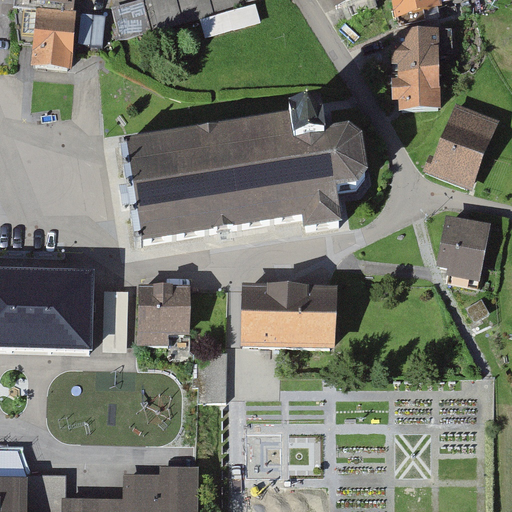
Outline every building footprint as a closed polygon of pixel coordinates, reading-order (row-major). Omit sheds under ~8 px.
[(74,20),(76,0),(15,0),(14,16),(74,20)] [(178,0),(154,0),(144,3),(153,34),(185,26),(178,0)] [(210,0),(178,0),(185,26),(204,21),(216,18),(210,0)] [(247,9),(244,0),(210,0),(216,18),(247,9)] [(337,0),(341,13),(371,5),(369,0),(337,0)] [(448,13),(444,0),(399,0),(407,29),(429,24),(428,18),(448,13)] [(144,3),(112,12),(121,49),(155,39),(153,34),(144,3)] [(77,21),(74,20),(14,16),(18,42),(27,43),(35,45),(31,74),(71,78),(77,21)] [(408,70),(408,79),(451,77),(449,39),(409,41),(409,53),(401,54),(402,70),(408,70)] [(451,77),(408,79),(408,87),(404,87),(404,108),(409,108),(409,118),(453,117),(451,77)] [(434,163),(428,179),(481,199),(506,130),(460,113),(440,165),(434,163)] [(125,153),(138,250),(310,223),(310,233),(339,229),(336,201),(354,198),(364,184),(360,148),(348,138),(325,142),(321,116),(291,125),(292,133),(125,153)] [(495,237),(451,229),(441,279),(451,281),(450,289),(484,295),(495,237)] [(93,285),(0,282),(0,358),(91,361),(93,285)] [(169,346),(189,347),(191,294),(140,292),(138,354),(169,355),(169,346)] [(129,349),(129,293),(107,293),(107,349),(129,349)] [(246,294),(245,351),(340,353),(341,295),(246,294)] [(488,303),(470,313),(479,329),(497,319),(488,303)] [(203,405),(230,405),(230,358),(226,358),(203,358),(203,405)] [(204,428),(205,443),(231,443),(230,428),(204,428)] [(0,479),(24,480),(24,454),(0,453),(0,479)] [(0,511),(207,511),(207,469),(179,469),(158,469),(158,475),(120,475),(121,498),(70,499),(70,475),(31,476),(31,481),(0,481),(0,511)]
